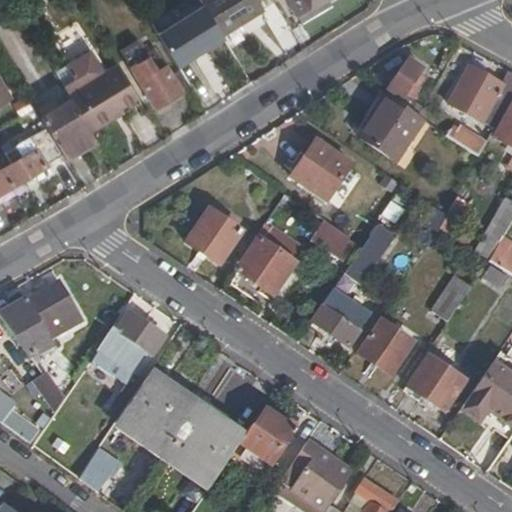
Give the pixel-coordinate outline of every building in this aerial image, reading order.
[(266,5),(263,0),(205,0),(208,5),(224,31),(266,5)] [(292,0),(299,12),(309,6),(313,12),(324,4),(321,0),(292,0)] [(208,5),(161,33),(181,66),(228,38),(224,31),(208,5)] [(158,58),(154,52),(135,64),(161,106),(188,90),(165,53),(158,58)] [(118,58),(68,88),(74,99),(91,126),(140,94),(118,58)] [(490,129),(493,123),(498,125),(511,99),(511,77),(509,76),(506,82),(471,63),(451,101),(485,119),(482,125),(490,129)] [(0,106),(16,97),(0,68),(0,106)] [(363,136),(401,162),(428,121),(421,116),(391,94),(363,136)] [(45,116),(49,125),(65,152),(69,158),(100,140),(91,126),(74,99),(45,116)] [(511,109),(497,135),(511,142),(511,109)] [(0,153),(0,190),(65,152),(49,125),(30,136),(36,146),(24,154),(17,143),(0,153)] [(452,128),(447,134),(480,157),(481,156),(488,144),(462,125),(457,132),(452,128)] [(353,162),(318,137),(293,174),(329,198),(353,162)] [(451,211),(449,214),(442,227),(453,234),(471,201),(460,195),(454,205),(451,211)] [(511,223),(511,198),(507,196),(478,249),(492,258),(500,244),(511,223)] [(447,200),(443,206),(451,211),(454,205),(447,200)] [(394,225),(403,210),(389,201),(380,217),(394,225)] [(245,228),(212,206),(188,241),(222,263),(245,228)] [(439,207),(428,221),(440,230),(441,229),(442,227),(449,214),(439,207)] [(331,222),(325,232),(356,254),(362,244),(331,222)] [(382,222),(348,272),(364,282),(398,233),(382,222)] [(261,236),(239,267),(255,278),(261,283),(276,293),(298,262),(269,240),(276,230),(267,223),(259,234),(261,236)] [(492,258),(493,259),(511,270),(511,251),(500,244),(492,258)] [(496,266),(489,276),(505,286),(511,276),(496,266)] [(458,276),(434,310),(450,322),(474,286),(458,276)] [(58,278),(1,312),(23,342),(29,339),(36,349),(38,351),(50,336),(84,316),(58,278)] [(261,283),(255,278),(250,285),(257,290),(261,283)] [(314,321),(350,346),(372,313),(336,289),(314,321)] [(121,327),(115,323),(97,348),(134,373),(151,348),(155,351),(167,334),(133,310),(121,327)] [(360,352),(393,375),(417,340),(384,318),(360,352)] [(20,345),(28,356),(36,349),(29,339),(23,342),(20,345)] [(0,418),(31,442),(31,441),(42,426),(0,396),(0,362),(4,360),(0,354),(0,418)] [(410,386),(446,412),(468,380),(431,355),(410,386)] [(511,367),(498,358),(462,410),(483,425),(492,412),(511,425),(511,367)] [(54,366),(50,368),(67,391),(69,387),(54,366)] [(50,368),(34,379),(54,409),(67,391),(50,368)] [(153,370),(120,419),(165,451),(201,402),(153,370)] [(247,433),(201,402),(165,451),(212,484),(243,439),(247,433)] [(271,407),(259,423),(255,421),(247,433),(243,439),(278,463),(303,428),(300,426),(303,421),(289,412),(286,417),(271,407)] [(327,511),(358,467),(312,436),(276,489),(311,511),(327,511)] [(511,441),(503,455),(511,460),(511,441)] [(85,459),(75,472),(95,487),(105,474),(85,459)] [(355,487),(373,499),(363,511),(391,511),(392,511),(390,509),(399,497),(365,473),(355,487)] [(0,511),(13,511),(0,502),(0,511)]
